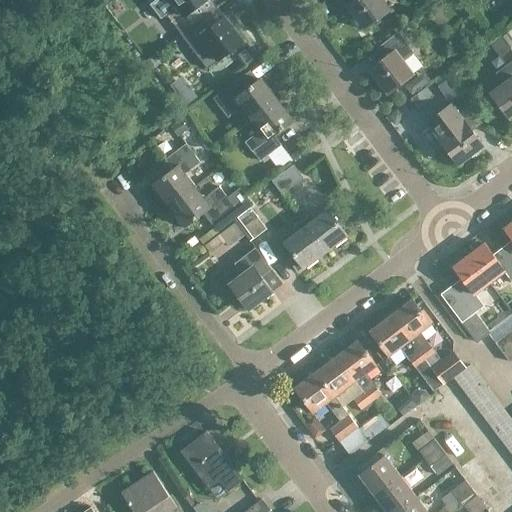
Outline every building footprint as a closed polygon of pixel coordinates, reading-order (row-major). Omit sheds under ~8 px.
[(159,0),(152,6),(162,19),(168,15),(183,35),(203,19),(195,9),(207,0),(159,0)] [(393,12),(384,0),(356,0),(348,6),(367,31),(393,12)] [(203,19),(183,35),(209,69),(245,41),(226,18),(211,29),(203,19)] [(503,36),(511,46),(511,45),(511,30),(503,36)] [(379,50),(386,59),(371,70),(390,94),(415,75),(405,61),(415,53),(401,34),(379,50)] [(501,36),(491,44),(501,57),(511,49),(501,36)] [(511,119),(511,63),(498,74),(505,83),(492,94),(511,120),(511,119)] [(252,120),(278,100),(262,78),(258,81),(251,72),(214,99),(228,117),(242,107),(252,120)] [(461,165),(485,147),(473,131),(483,124),(449,79),(439,87),(452,105),(428,123),(461,165)] [(197,97),(193,91),(181,100),(186,106),(197,97)] [(278,100),(252,120),(261,133),(246,144),(260,163),(282,146),(275,137),(294,122),(278,100)] [(400,116),(397,111),(389,117),(395,124),(399,121),(400,116)] [(171,126),(179,136),(188,129),(181,120),(171,126)] [(174,170),(155,184),(171,206),(195,187),(183,171),(187,168),(190,171),(201,163),(188,145),(167,161),(174,170)] [(273,182),(294,166),(291,162),(271,178),(273,182)] [(294,165),(294,166),(273,182),(283,195),(304,179),(294,165)] [(244,191),(249,187),(243,179),(238,183),(244,191)] [(205,200),(195,187),(171,206),(187,227),(206,213),(213,222),(234,207),(220,189),(205,200)] [(242,189),(232,196),(241,209),(238,211),(240,215),(254,205),(242,189)] [(251,241),(267,229),(251,208),(235,220),(251,241)] [(313,215),(304,222),(327,253),(348,237),(329,211),(317,220),(313,215)] [(327,253),(304,222),(294,229),(298,234),(286,243),(294,254),(288,258),(287,258),(298,273),(299,272),(304,267),(305,269),(327,253)] [(230,247),(242,237),(233,225),(220,234),(230,247)] [(470,257),(490,283),(505,272),(511,281),(511,262),(503,250),(494,256),(486,245),(470,257)] [(244,274),(230,285),(249,311),(273,293),(262,277),(272,270),(256,249),(236,264),(244,274)] [(490,283),(470,257),(454,268),(462,279),(441,295),(477,343),(491,333),(476,313),(485,307),(476,294),(490,283)] [(391,316),(418,351),(428,343),(421,333),(432,325),(413,299),(391,316)] [(391,316),(371,331),(390,356),(401,348),(408,358),(418,351),(391,316)] [(511,361),(511,342),(506,335),(496,343),(510,362),(511,361)] [(358,341),(337,356),(356,382),(364,392),(374,385),(367,374),(377,366),(358,341)] [(436,353),(428,343),(418,351),(426,361),(444,385),(465,370),(453,354),(442,362),(436,353)] [(418,351),(408,358),(416,368),(426,361),(418,351)] [(356,382),(337,356),(316,372),(336,397),(356,382)] [(478,375),(472,366),(454,379),(461,388),(478,375)] [(316,372),(295,388),(315,413),(327,404),(334,413),(343,407),(336,397),(316,372)] [(485,383),(478,375),(461,388),(467,396),(485,383)] [(485,383),(467,396),(474,404),(491,391),(485,383)] [(374,385),(364,392),(372,403),(380,413),(389,405),(382,395),(374,385)] [(412,395),(419,405),(430,397),(426,391),(418,390),(412,395)] [(491,391),(474,404),(480,413),(497,400),(491,391)] [(372,403),(364,392),(354,400),(362,411),(372,403)] [(503,408),(497,400),(480,413),(486,421),(503,408)] [(334,413),(342,423),(331,431),(350,456),(369,442),(343,407),(334,413)] [(510,416),(503,408),(486,421),(492,429),(510,416)] [(381,414),(360,430),(369,442),(390,426),(381,414)] [(317,416),(306,422),(315,438),(326,432),(317,416)] [(511,427),(511,419),(510,416),(492,429),(498,437),(511,427)] [(511,427),(498,437),(505,445),(511,439),(511,427)] [(221,481),(229,492),(244,481),(207,433),(182,452),(210,489),(221,481)] [(426,460),(441,448),(435,440),(420,452),(426,460)] [(441,448),(426,460),(431,467),(447,456),(441,448)] [(447,456),(431,467),(438,476),(453,464),(447,456)] [(376,497),(402,477),(386,457),(361,476),(376,497)] [(172,511),(178,508),(154,472),(122,494),(134,511),(172,511)] [(402,477),(376,497),(387,511),(398,511),(417,498),(402,477)] [(466,481),(451,492),(456,500),(472,488),(466,481)] [(488,483),(481,492),(495,504),(503,495),(488,483)] [(456,500),(462,507),(477,496),(472,488),(456,500)] [(428,511),(417,498),(398,511),(428,511)] [(269,511),(271,511),(262,500),(246,511),(269,511)]
